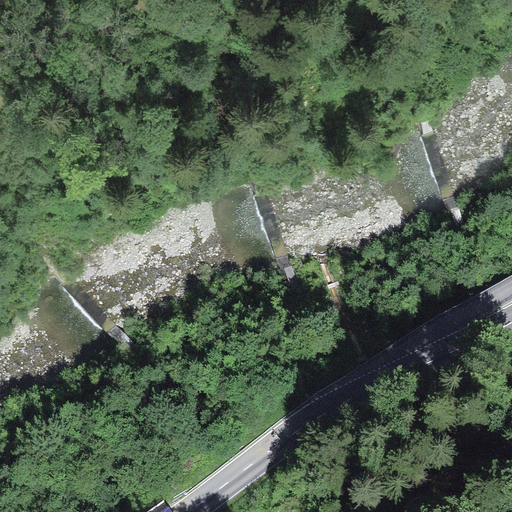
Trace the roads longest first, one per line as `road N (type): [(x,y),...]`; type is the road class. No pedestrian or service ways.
road 1 (tertiary): [(185,511),(320,415),(511,324)]
road 2 (track): [(406,373),(419,347),(511,289)]
